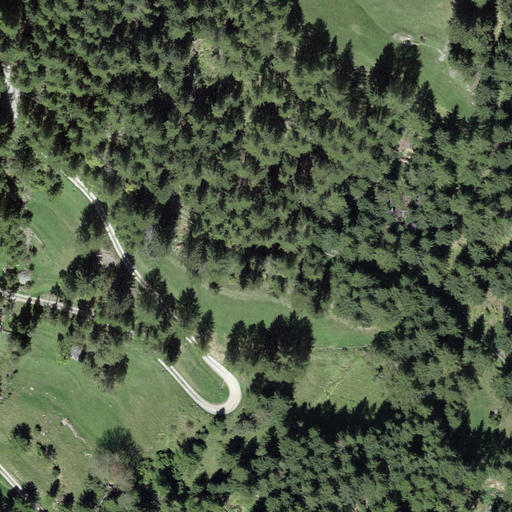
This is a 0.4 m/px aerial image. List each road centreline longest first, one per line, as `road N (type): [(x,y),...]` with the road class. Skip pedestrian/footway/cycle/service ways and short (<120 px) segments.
road 1 (track): [(0,44),(22,129),(94,198),(128,265),(238,391),(230,408),(208,408),(116,323),(0,292)]
road 2 (track): [(511,376),(445,296),(257,242),(140,192),(94,198)]
